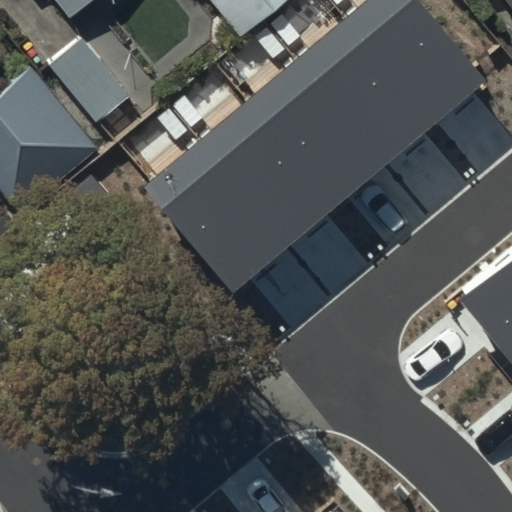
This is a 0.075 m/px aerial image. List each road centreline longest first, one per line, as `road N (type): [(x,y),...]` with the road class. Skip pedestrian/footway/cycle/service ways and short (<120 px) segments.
road 1 (residential): [(344,388),(352,340),(375,304),(511,190)]
road 2 (residential): [(132,511),(260,406),(300,386),(344,388)]
road 3 (residential): [(344,388),(405,425),(485,511)]
